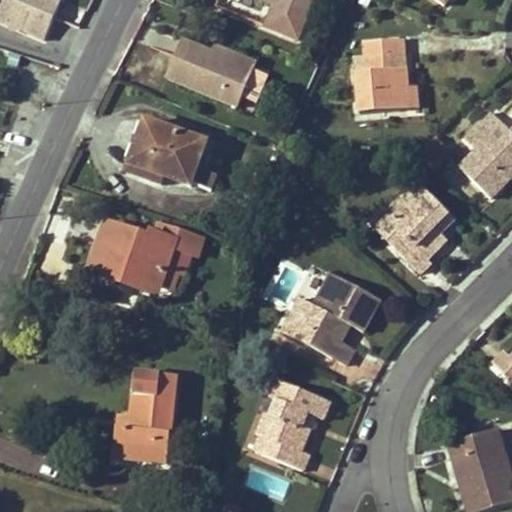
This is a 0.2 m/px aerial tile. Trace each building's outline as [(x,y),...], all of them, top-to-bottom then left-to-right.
[(0,0),(0,3),(3,5),(0,11),(0,24),(44,43),(63,0),(0,0)] [(261,0),(273,5),(265,28),(298,42),(315,0),(314,0),(261,0)] [(363,44),(365,58),(388,57),(403,55),(403,40),(363,44)] [(240,109),(255,71),(213,53),(183,41),(168,79),(240,109)] [(217,46),(213,53),(255,71),(259,62),(217,46)] [(390,71),(388,57),(365,58),(366,72),(390,71)] [(405,70),(390,71),(366,72),(354,73),(358,114),(408,109),(406,86),(405,70)] [(406,86),(408,109),(417,108),(415,86),(406,86)] [(511,174),(511,128),(509,132),(490,112),(464,138),(476,149),(459,166),(489,197),(511,174)] [(218,178),(198,171),(207,145),(146,124),(129,175),(162,187),(165,179),(192,188),(194,186),(213,192),(218,178)] [(436,137),(418,154),(427,163),(435,156),(445,147),(436,137)] [(441,163),(435,156),(427,163),(432,169),(441,163)] [(418,184),(388,216),(395,222),(381,235),(419,274),(429,264),(425,259),(439,246),(423,230),(427,225),(437,235),(452,219),(418,184)] [(370,224),(381,235),(395,222),(388,216),(387,215),(383,211),(370,224)] [(92,270),(124,281),(127,276),(159,286),(159,284),(164,270),(177,274),(183,275),(189,255),(198,257),(205,238),(155,222),(151,235),(149,234),(147,240),(107,227),(92,270)] [(427,225),(423,230),(439,246),(443,242),(437,235),(427,225)] [(164,270),(159,284),(172,289),(177,274),(164,270)] [(330,275),(313,308),(319,310),(336,279),(330,275)] [(159,286),(127,276),(124,281),(156,293),(159,286)] [(361,333),(379,300),(336,279),(319,310),(313,308),(307,305),(289,336),(331,359),(340,343),(348,327),(361,333)] [(289,336),(307,305),(299,300),(282,333),(289,336)] [(340,343),(331,359),(343,365),(352,350),(340,343)] [(511,358),(505,353),(494,363),(511,381),(511,358)] [(165,464),(176,381),(138,376),(132,419),(130,432),(117,430),(113,457),(165,464)] [(275,381),(270,397),(278,402),(271,417),(268,415),(258,436),(260,439),(255,451),(303,471),(310,456),(301,453),(309,433),(302,430),(309,415),(315,418),(324,421),(330,404),(275,381)] [(302,430),(309,433),(315,418),(309,415),(302,430)] [(117,430),(130,432),(132,419),(119,419),(117,430)] [(498,430),(491,432),(502,466),(509,464),(498,430)] [(448,445),(458,479),(466,477),(475,511),(479,511),(511,501),(511,475),(509,464),(502,466),(491,432),(448,445)] [(475,511),(466,477),(458,479),(467,511),(475,511)] [(187,502),(183,511),(208,511),(210,509),(187,502)]
